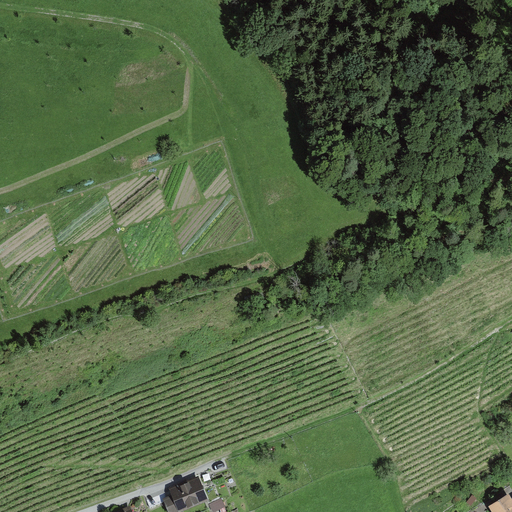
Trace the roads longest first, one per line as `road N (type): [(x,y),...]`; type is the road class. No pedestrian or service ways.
road 1 (track): [(511,321),(365,407),(223,460)]
road 2 (track): [(233,118),(178,43),(161,33),(0,5)]
road 3 (residential): [(83,511),(223,460)]
